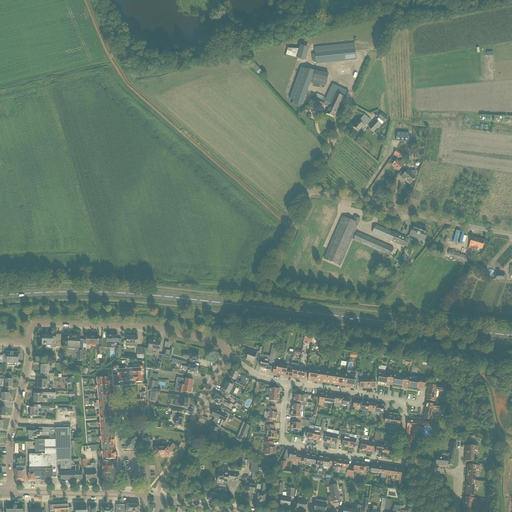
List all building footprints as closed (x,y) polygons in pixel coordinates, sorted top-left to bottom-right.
[(296,57),(304,60),(309,47),(300,44),(296,57)] [(314,49),(316,64),(356,60),(354,45),(314,49)] [(254,64),(251,67),(259,76),(263,73),(254,64)] [(289,99),(302,104),(310,82),(326,86),(328,74),(300,68),(289,99)] [(325,100),(325,101),(316,96),(314,101),(310,99),(307,106),(311,108),(314,103),(322,107),(323,105),(329,107),(326,113),(334,117),(343,97),(346,91),(332,84),(325,100)] [(388,119),(382,113),(378,117),(384,123),(388,119)] [(353,127),(358,132),(363,126),(364,127),(370,120),(364,115),(359,121),(353,127)] [(369,128),(373,132),(380,125),(376,120),(369,128)] [(396,141),(408,142),(409,133),(396,132),(396,141)] [(396,160),(392,165),(398,171),(402,167),(403,166),(406,162),(403,159),(400,163),(396,160)] [(401,177),(404,180),(405,179),(410,184),(416,177),(416,171),(411,171),(410,172),(408,169),(401,177)] [(324,259),(340,266),(360,219),(355,217),(353,221),(343,217),(324,259)] [(424,236),(426,229),(415,224),(412,231),(411,231),(409,236),(424,241),(426,237),(424,236)] [(372,233),(402,246),(406,238),(375,225),(372,233)] [(353,240),(390,256),(393,248),(357,232),(353,240)] [(469,248),(473,250),(474,246),(482,249),(484,241),(472,238),(469,248)] [(459,259),(459,260),(467,263),(469,257),(462,255),(463,253),(461,253),(463,248),(461,247),(460,248),(457,248),(457,250),(450,248),(449,251),(449,250),(447,255),(459,259)] [(403,260),(411,266),(414,261),(407,256),(403,260)] [(304,341),(312,343),(314,334),(305,333),(305,336),(304,341)] [(56,335),(56,334),(56,337),(52,337),(52,336),(42,336),(42,345),(42,344),(44,344),(52,345),(52,347),(61,347),(61,340),(61,335),(56,335)] [(321,335),(314,334),(312,343),(312,344),(319,345),(319,342),(321,335)] [(66,349),(65,360),(78,360),(78,361),(83,361),(83,351),(83,350),(83,345),(79,344),(80,335),(79,335),(79,336),(73,335),(68,335),(68,337),(68,339),(68,341),(68,345),(68,349),(66,349)] [(86,344),(98,345),(98,342),(99,337),(91,337),(91,336),(86,335),(86,337),(85,337),(85,339),(86,339),(86,344)] [(117,345),(118,341),(118,336),(116,336),(116,337),(114,336),(111,336),(110,336),(107,336),(107,342),(106,342),(106,341),(105,341),(102,341),(102,348),(105,348),(105,347),(111,347),(111,345),(117,345)] [(137,346),(137,342),(137,337),(133,337),(127,337),(127,342),(127,345),(127,346),(135,346),(135,348),(137,348),(137,346)] [(155,342),(155,341),(154,341),(150,341),(148,349),(153,350),(152,354),(158,355),(160,347),(160,342),(160,343),(155,342)] [(260,367),(264,368),(264,369),(271,370),(272,362),(274,362),(278,346),(272,345),(269,362),(261,360),(260,367)] [(163,356),(163,357),(171,358),(172,349),(164,348),(163,356)] [(247,350),(245,356),(247,357),(246,360),(253,363),(255,358),(255,357),(257,353),(252,351),(247,350)] [(2,376),(6,377),(6,373),(7,373),(7,362),(18,363),(18,359),(18,357),(18,353),(13,353),(11,353),(11,352),(10,352),(10,353),(7,352),(7,361),(3,360),(2,364),(2,371),(2,373),(2,376)] [(190,359),(190,362),(194,363),(194,361),(198,362),(198,355),(183,354),(183,358),(190,359)] [(181,369),(188,370),(188,373),(192,374),(193,372),(196,373),(198,367),(186,365),(186,363),(173,359),(172,363),(181,366),(181,369)] [(288,377),(296,378),(299,365),(291,363),(290,367),(288,377)] [(272,374),(280,375),(282,365),(277,364),(277,367),(274,366),(272,374)] [(58,374),(57,372),(57,371),(54,371),(52,371),(52,366),(49,366),(46,365),(41,365),(41,374),(46,374),(46,377),(50,377),(54,377),(58,377),(58,374)] [(114,368),(113,368),(114,369),(114,370),(115,370),(116,370),(116,372),(117,371),(117,372),(118,373),(118,374),(118,375),(118,376),(118,377),(119,382),(123,382),(130,381),(131,381),(132,381),(134,381),(136,381),(136,382),(136,383),(142,382),(141,375),(142,375),(142,374),(143,374),(142,370),(143,370),(143,368),(143,366),(138,366),(138,367),(138,368),(128,369),(128,367),(123,368),(123,369),(119,369),(118,366),(118,365),(114,365),(114,366),(114,368)] [(280,375),(288,377),(290,367),(287,366),(282,365),(280,375)] [(299,365),(296,378),(304,380),(306,370),(303,369),(304,366),(299,365)] [(308,381),(317,382),(319,371),(313,370),(314,367),(310,367),(308,381)] [(317,382),(326,384),(328,373),(323,372),(323,369),(319,368),(319,371),(317,382)] [(233,370),(229,377),(232,378),(230,382),(234,384),(244,390),(246,386),(245,385),(240,382),(237,380),(238,378),(241,379),(247,382),(248,379),(250,377),(239,372),(238,373),(233,370)] [(326,384),(335,385),(337,374),(332,373),(332,370),(328,370),(328,373),(326,384)] [(387,382),(393,383),(394,376),(395,376),(395,373),(387,372),(387,376),(384,375),(385,370),(380,370),(378,382),(387,384),(387,382)] [(335,385),(345,386),(346,375),(341,375),(342,372),(337,371),(337,374),(335,385)] [(357,379),(358,374),(357,374),(357,372),(351,371),(351,373),(347,372),(346,375),(345,386),(354,388),(355,383),(355,379),(357,379)] [(402,385),(408,386),(409,386),(410,378),(410,376),(410,375),(403,374),(402,378),(395,377),(395,376),(394,376),(393,383),(393,385),(402,386),(402,385)] [(360,380),(360,384),(360,389),(375,388),(375,376),(370,376),(370,380),(360,380)] [(409,386),(408,386),(408,387),(417,388),(418,387),(424,388),(423,389),(424,389),(426,378),(418,377),(410,376),(410,378),(409,386)] [(50,384),(50,377),(46,377),(41,377),(41,380),(38,380),(37,388),(43,389),(44,389),(47,389),(47,387),(50,384)] [(103,460),(115,459),(115,458),(115,456),(116,456),(116,452),(115,452),(114,438),(113,438),(113,429),(114,428),(114,423),(112,423),(111,413),(113,413),(112,407),(111,407),(110,398),(111,398),(110,393),(109,385),(110,385),(109,384),(111,384),(111,380),(109,380),(109,379),(108,377),(96,378),(97,384),(95,384),(96,389),(97,389),(98,399),(96,399),(97,404),(98,404),(99,413),(97,413),(98,416),(99,416),(100,422),(98,422),(98,425),(100,425),(101,434),(99,434),(100,440),(101,439),(102,449),(100,449),(101,455),(102,454),(103,460)] [(192,387),(193,380),(185,379),(180,378),(179,384),(180,384),(192,387)] [(0,390),(4,390),(9,390),(9,387),(12,388),(12,380),(7,379),(3,379),(3,383),(0,383),(0,386),(0,390)] [(232,396),(236,387),(226,383),(223,388),(222,388),(220,391),(226,394),(225,396),(232,399),(233,396),(232,396)] [(192,387),(180,384),(178,392),(183,393),(183,392),(190,393),(191,392),(192,390),(191,390),(192,387)] [(429,384),(426,400),(431,401),(435,401),(436,398),(437,398),(438,397),(439,391),(442,392),(445,392),(446,387),(438,386),(433,385),(429,384)] [(9,393),(2,393),(2,391),(0,391),(0,397),(2,398),(1,401),(4,401),(9,401),(9,393)] [(334,403),(335,395),(320,393),(319,398),(318,405),(323,406),(323,402),(334,403)] [(34,402),(39,402),(47,402),(47,399),(42,398),(42,395),(34,394),(34,402)] [(170,394),(169,399),(176,400),(175,406),(174,406),(180,407),(180,406),(187,407),(188,399),(182,398),(183,396),(170,394)] [(221,403),(228,407),(231,403),(220,397),(216,395),(212,401),(220,405),(221,403)] [(279,396),(269,395),(269,401),(265,400),(264,403),(270,404),(270,401),(278,402),(279,396)] [(293,401),(301,402),(303,402),(307,403),(307,395),(303,395),(303,396),(294,395),(293,401)] [(334,403),(342,404),(342,405),(349,406),(351,397),(335,395),(334,403)] [(368,411),(368,410),(369,402),(354,400),(353,405),(353,408),(361,409),(361,410),(368,411)] [(292,404),(291,410),(301,411),(301,405),(306,406),(307,403),(303,402),(301,402),(301,405),(292,404)] [(368,410),(376,411),(376,413),(378,413),(383,414),(384,405),(369,402),(368,410)] [(426,403),(423,419),(432,420),(434,410),(442,411),(443,406),(426,403)] [(222,406),(220,409),(222,411),(223,411),(224,412),(224,411),(229,414),(230,415),(231,413),(234,413),(225,408),(222,406)] [(266,418),(266,422),(267,422),(272,422),(272,419),(277,419),(277,413),(274,412),(275,411),(276,407),(271,407),(267,406),(266,412),(267,412),(267,418),(266,418)] [(38,412),(38,408),(36,408),(31,408),(30,416),(35,416),(41,417),(42,412),(38,412)] [(175,409),(173,409),(172,414),(176,414),(174,426),(181,427),(183,418),(181,418),(182,410),(175,409)] [(214,410),(211,416),(214,417),(213,422),(215,423),(217,423),(219,419),(223,421),(225,422),(227,418),(232,421),(234,417),(230,415),(229,414),(224,411),(224,412),(223,411),(222,411),(221,413),(218,412),(214,410)] [(300,417),(301,411),(291,410),(291,417),(300,418),(299,420),(305,421),(307,421),(310,421),(311,418),(300,417)] [(394,428),(399,429),(401,417),(385,414),(385,419),(384,423),(395,424),(394,428)] [(301,430),(301,424),(306,425),(307,421),(305,421),(299,420),(299,423),(291,422),(291,429),(301,430)] [(423,422),(423,421),(407,420),(406,440),(412,440),(413,435),(411,435),(412,429),(422,430),(423,426),(428,426),(429,423),(423,422)] [(312,440),(314,430),(309,429),(308,429),(310,421),(307,421),(306,425),(305,429),(308,429),(307,433),(306,438),(312,440)] [(244,423),(241,430),(247,432),(250,426),(244,423)] [(276,435),(276,432),(273,431),(274,431),(274,426),(266,425),(265,434),(266,434),(266,437),(265,437),(265,441),(266,441),(271,441),(271,438),(277,438),(277,435),(276,435)] [(56,433),(55,433),(55,439),(55,440),(56,461),(60,461),(60,468),(61,472),(60,472),(61,476),(61,481),(76,480),(76,468),(71,468),(71,460),(70,426),(66,426),(63,426),(64,433),(62,433),(56,433)] [(211,427),(209,434),(216,436),(219,436),(221,430),(218,429),(216,428),(211,427)] [(53,440),(55,439),(55,433),(56,433),(56,428),(43,428),(43,431),(39,431),(39,430),(34,430),(34,431),(28,431),(28,435),(29,435),(29,439),(34,440),(34,438),(37,438),(37,436),(40,436),(40,433),(53,433),(53,440)] [(144,447),(150,446),(149,437),(148,437),(148,429),(143,429),(139,429),(139,430),(138,430),(139,440),(137,440),(138,447),(143,446),(144,447)] [(359,438),(360,436),(360,432),(361,432),(361,430),(358,429),(355,439),(350,438),(348,447),(354,449),(356,441),(359,441),(359,438)] [(319,441),(321,431),(314,430),(312,440),(319,441)] [(330,443),(332,434),(326,432),(325,437),(324,442),(330,443)] [(368,441),(369,437),(363,436),(364,433),(361,432),(360,432),(360,436),(359,438),(362,439),(361,445),(360,450),(366,451),(368,441)] [(126,448),(127,448),(135,448),(135,449),(136,435),(135,434),(133,434),(132,435),(132,437),(125,437),(120,437),(120,441),(127,442),(126,448)] [(209,434),(207,440),(212,442),(214,442),(216,436),(209,434)] [(336,445),(339,435),(332,434),(330,443),(336,445)] [(226,443),(224,442),(225,440),(220,438),(218,446),(223,447),(223,445),(226,446),(226,443)] [(36,472),(35,472),(35,477),(35,480),(41,480),(41,481),(52,481),(52,478),(53,478),(57,478),(56,472),(56,461),(55,440),(50,440),(38,440),(38,454),(37,454),(35,454),(36,472)] [(368,441),(366,451),(372,452),(374,443),(368,442),(368,441)] [(265,456),(270,456),(271,456),(271,455),(276,455),(276,451),(275,451),(275,448),(272,448),(272,446),(273,446),(273,442),(265,442),(264,450),(265,450),(265,456)] [(376,448),(375,453),(391,456),(392,448),(393,443),(385,442),(384,446),(377,444),(376,448)] [(435,465),(447,466),(447,464),(449,464),(449,465),(452,465),(456,443),(451,442),(449,442),(448,448),(450,448),(448,457),(436,456),(435,465)] [(164,443),(161,443),(162,456),(168,455),(168,452),(172,452),(176,446),(173,443),(172,445),(164,445),(164,443)] [(465,461),(470,461),(473,462),(473,451),(478,451),(478,446),(470,446),(465,446),(465,461)] [(288,460),(300,463),(302,455),(296,454),(297,452),(290,450),(288,460)] [(306,465),(309,465),(311,455),(305,453),(304,458),(302,457),(301,461),(303,462),(307,463),(306,465)] [(311,455),(309,465),(311,466),(311,464),(315,465),(317,456),(311,455)] [(333,458),(324,457),(323,466),(328,467),(329,466),(332,466),(333,458)] [(24,481),(24,470),(26,470),(26,458),(20,458),(16,458),(16,470),(14,470),(14,475),(16,475),(16,476),(16,481),(24,481)] [(336,469),(341,470),(343,460),(334,458),(333,467),(336,467),(336,469)] [(87,459),(82,459),(82,467),(85,467),(86,475),(86,480),(97,479),(96,474),(95,463),(91,463),(91,466),(87,466),(87,459)] [(75,460),(71,460),(71,468),(76,468),(76,480),(82,480),(82,475),(82,472),(79,472),(79,462),(75,462),(75,460)] [(347,475),(349,475),(351,466),(348,465),(349,460),(343,460),(341,470),(347,470),(347,475)] [(102,464),(103,471),(103,470),(103,474),(110,473),(110,470),(113,470),(113,468),(115,468),(114,464),(113,464),(113,463),(110,463),(109,461),(102,462),(103,464),(102,464)] [(351,466),(349,475),(352,476),(353,471),(356,472),(356,474),(358,474),(360,462),(354,461),(354,466),(351,466)] [(369,463),(360,462),(358,474),(361,474),(361,473),(365,473),(365,471),(368,472),(369,463)] [(385,479),(386,474),(387,466),(371,464),(371,469),(370,472),(381,474),(380,478),(385,479)] [(467,465),(466,480),(474,481),(475,470),(479,471),(480,466),(472,465),(467,465)] [(386,474),(396,476),(396,480),(400,481),(402,468),(387,466),(386,474)] [(234,475),(227,474),(228,468),(219,467),(217,483),(224,484),(224,482),(228,483),(229,479),(234,480),(238,481),(239,481),(240,474),(235,474),(234,473),(234,475)] [(242,480),(245,481),(244,486),(244,491),(250,492),(250,493),(254,494),(255,485),(248,484),(249,481),(245,481),(245,478),(242,477),(242,480)] [(474,481),(466,480),(465,496),(473,496),(474,486),(478,486),(479,481),(474,481)] [(258,494),(258,499),(259,499),(258,502),(264,503),(266,495),(264,494),(265,489),(266,489),(267,483),(261,483),(260,494),(258,494)] [(337,484),(329,486),(331,496),(332,502),(339,501),(339,497),(340,497),(339,494),(339,492),(338,492),(337,485),(337,484)] [(290,507),(291,500),(292,500),(292,497),(293,498),(295,489),(288,488),(287,493),(288,493),(288,498),(281,497),(280,505),(290,507)] [(302,502),(302,497),(298,496),(297,508),(306,509),(307,502),(302,502)] [(461,511),(469,511),(471,503),(475,504),(476,499),(469,498),(464,497),(461,511)] [(323,504),(315,502),(314,511),(323,511),(325,511),(327,506),(323,505),(323,504)]
